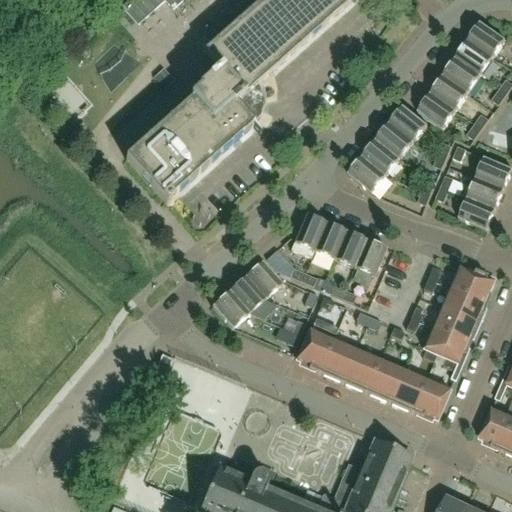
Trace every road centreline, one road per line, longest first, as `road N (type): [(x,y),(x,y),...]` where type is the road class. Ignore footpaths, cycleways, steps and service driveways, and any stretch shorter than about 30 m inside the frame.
road 1 (residential): [(444,454),(235,366),(164,313)]
road 2 (residential): [(311,186),(438,24),(468,5),(511,2)]
road 3 (residential): [(0,490),(164,313)]
road 4 (residential): [(511,267),(311,186)]
road 5 (residential): [(164,313),(311,186)]
road 6 (residential): [(444,454),(511,297)]
